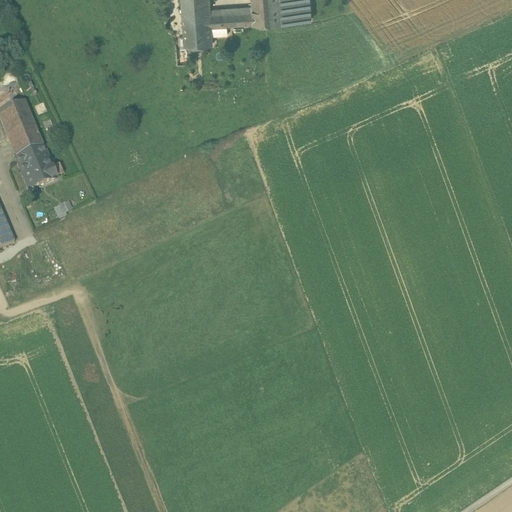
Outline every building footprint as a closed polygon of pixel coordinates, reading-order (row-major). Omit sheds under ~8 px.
[(251,0),(252,6),(210,10),(211,28),(227,27),(279,23),(277,0),(251,0)] [(277,0),(279,23),(311,21),(309,0),(277,0)] [(210,5),(182,7),(184,46),(213,44),(212,36),(211,28),(210,10),(210,5)] [(211,28),(212,36),(228,35),(227,27),(211,28)] [(25,102),(0,112),(0,119),(10,143),(15,158),(43,147),(25,102)] [(43,147),(15,158),(29,191),(56,180),(43,147)] [(65,212),(72,209),(69,202),(53,207),(58,219),(67,216),(65,212)] [(0,209),(0,249),(14,243),(0,209)]
